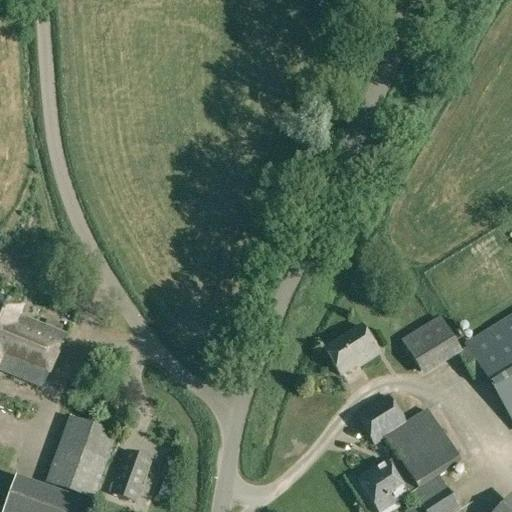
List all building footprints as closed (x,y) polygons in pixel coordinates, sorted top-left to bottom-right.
[(0,371),(42,390),(66,336),(21,316),(24,310),(0,300),(0,371)] [(363,304),(371,323),(381,319),(374,300),(363,304)] [(483,375),(511,422),(511,317),(465,346),(458,351),(440,321),(402,343),(420,373),(455,353),(472,381),(483,375)] [(324,351),(340,377),(354,368),(356,370),(379,356),(361,328),(324,351)] [(412,495),(423,511),(457,511),(459,511),(439,478),(460,464),(427,412),(405,425),(388,397),(356,418),(374,446),(385,440),(397,459),(387,465),(386,463),(357,481),(376,511),(393,511),(399,508),(396,504),(412,495)] [(45,486),(93,503),(117,436),(70,419),(45,486)] [(142,446),(123,439),(106,488),(124,495),(142,446)] [(125,504),(145,510),(161,462),(141,456),(125,504)] [(161,478),(163,479),(175,483),(182,464),(168,459),(161,478)] [(2,511),(87,511),(90,506),(15,479),(2,511)] [(511,511),(511,497),(510,496),(494,511),(511,511)]
